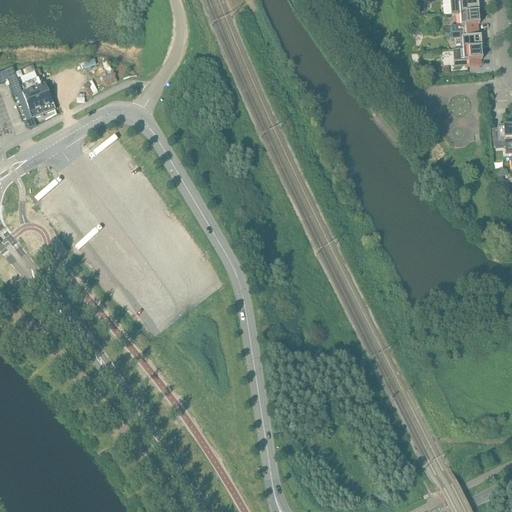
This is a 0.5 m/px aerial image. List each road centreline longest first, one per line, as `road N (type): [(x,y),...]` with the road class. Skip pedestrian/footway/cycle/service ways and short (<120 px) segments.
road 1 (tertiary): [(138,118),(239,282),(269,467)]
road 2 (unclassified): [(178,511),(95,387),(0,304)]
road 3 (secondary): [(128,399),(0,225)]
road 4 (secondary): [(0,247),(128,399)]
road 5 (secondary): [(128,399),(201,511)]
road 6 (unclassified): [(138,118),(179,47),(174,0)]
road 7 (tertiary): [(26,160),(107,114),(138,118)]
